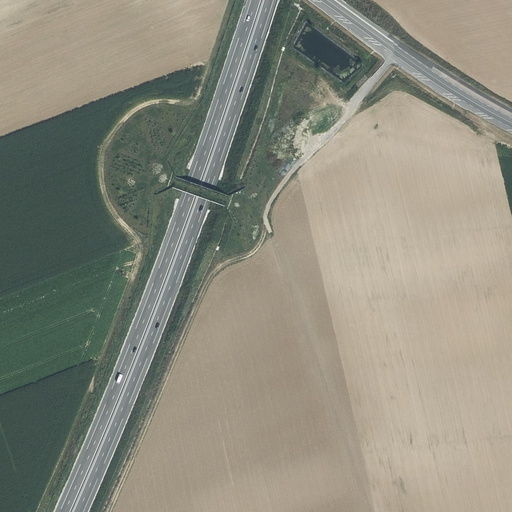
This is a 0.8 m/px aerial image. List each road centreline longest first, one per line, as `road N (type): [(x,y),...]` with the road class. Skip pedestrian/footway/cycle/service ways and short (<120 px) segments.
road 1 (track): [(37,511),(138,258),(140,242),(105,196),(103,152),(135,109),(198,96),(230,0)]
road 2 (track): [(108,511),(212,274),(255,250),(275,192),(399,51)]
road 3 (motorway): [(254,0),(160,273),(62,511)]
road 4 (motorway): [(76,511),(170,282),(267,0)]
road 5 (secondary): [(327,0),(511,122)]
